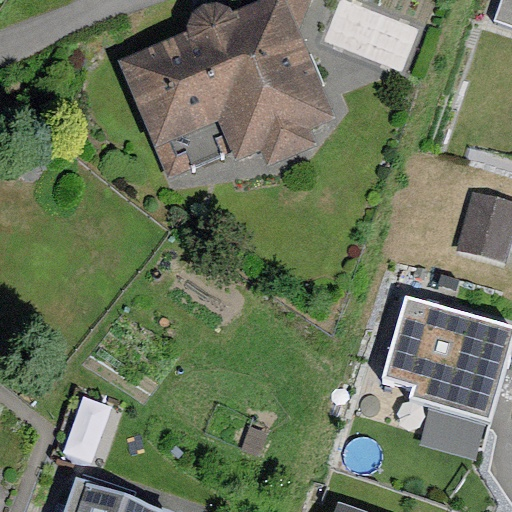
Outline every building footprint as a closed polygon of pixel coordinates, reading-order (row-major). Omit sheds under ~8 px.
[(208,49),(137,72),(171,174),(245,150),(256,184),(344,154),(304,33),(315,0),(336,0),(366,10),(369,0),(279,0),(275,13),(235,26),(219,18),(200,25),(208,49)] [(511,0),(509,0),(498,36),(511,41),(511,0)] [(511,245),(511,204),(472,193),(457,249),(507,263),(511,245)] [(511,372),(511,337),(407,309),(384,389),(416,398),(412,410),(495,433),(511,372)] [(270,433),(252,427),(245,451),(263,457),(270,433)] [(146,511),(90,492),(82,511),(146,511)]
